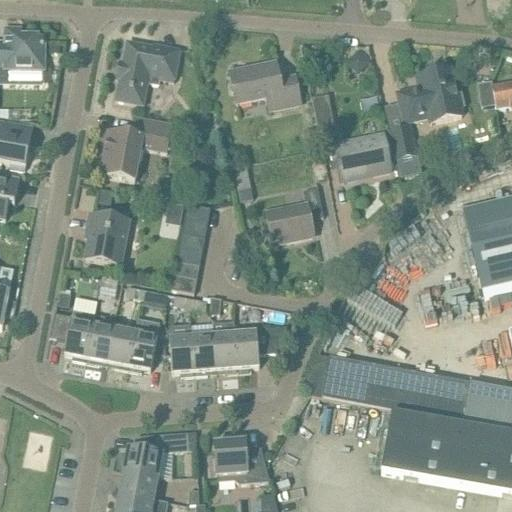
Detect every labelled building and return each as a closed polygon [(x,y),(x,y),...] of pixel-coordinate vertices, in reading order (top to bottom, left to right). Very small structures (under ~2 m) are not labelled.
[(0,83),(7,84),(7,73),(43,73),(44,41),(22,40),(22,34),(6,34),(5,49),(0,48),(0,83)] [(174,86),(180,54),(152,48),(152,51),(127,46),(123,67),(119,66),(116,84),(120,85),(116,105),(143,110),(147,87),(158,89),(160,83),(174,86)] [(230,78),(234,97),(237,109),(267,103),(269,114),(300,108),(295,81),(279,85),(276,68),(230,78)] [(390,133),(388,134),(396,165),(398,164),(399,166),(398,166),(401,182),(422,177),(418,161),(415,162),(415,160),(418,159),(412,128),(409,129),(409,128),(428,124),(430,129),(465,121),(462,111),(466,110),(462,94),(456,96),(455,92),(450,73),(420,80),(416,81),(419,92),(409,95),(397,97),(400,107),(405,129),(390,132),(390,133)] [(511,111),(511,86),(492,90),(496,114),(511,111)] [(329,98),(312,101),(320,140),(336,137),(329,98)] [(195,130),(208,133),(211,119),(197,116),(195,130)] [(97,179),(135,186),(139,165),(141,166),(144,153),(167,158),(172,129),(133,121),(130,139),(106,134),(97,179)] [(0,166),(10,168),(9,172),(25,175),(31,145),(4,140),(7,127),(0,125),(0,166)] [(304,134),(308,154),(319,152),(316,132),(304,134)] [(334,150),(337,166),(341,185),(342,185),(341,181),(372,175),(373,179),(390,175),(383,140),(334,150)] [(247,172),(235,174),(242,205),(253,202),(247,172)] [(19,182),(0,178),(0,223),(5,224),(9,208),(14,209),(19,182)] [(101,192),(98,206),(110,209),(113,194),(101,192)] [(303,195),(264,203),(267,217),(269,229),(273,248),(313,240),(310,225),(323,222),(319,202),(317,192),(303,195)] [(511,203),(463,215),(468,234),(482,294),(511,287),(511,203)] [(169,207),(166,226),(180,229),(183,209),(169,207)] [(210,213),(187,208),(182,238),(205,242),(210,213)] [(85,243),(89,244),(85,264),(120,270),(129,225),(90,218),(85,243)] [(205,242),(182,238),(177,265),(199,270),(205,242)] [(199,270),(177,265),(174,279),(197,283),(199,270)] [(0,333),(2,334),(5,320),(14,322),(17,305),(8,304),(9,295),(0,293),(0,276),(1,272),(0,271),(0,333)] [(194,298),(197,283),(174,279),(171,294),(194,298)] [(100,290),(116,293),(118,284),(102,281),(100,290)] [(126,301),(142,304),(143,295),(127,292),(126,301)] [(143,295),(142,304),(157,307),(159,298),(143,295)] [(189,313),(191,304),(175,301),(173,310),(189,313)] [(221,304),(210,301),(211,320),(220,319),(221,304)] [(74,304),(74,313),(93,315),(94,305),(74,304)] [(207,307),(191,304),(189,313),(205,316),(207,307)] [(72,364),(86,367),(95,319),(73,315),(72,320),(55,317),(50,342),(67,345),(64,359),(72,361),(72,364)] [(100,366),(107,368),(114,333),(103,331),(105,321),(95,319),(86,367),(99,370),(100,366)] [(135,337),(128,375),(142,378),(142,374),(150,376),(160,327),(138,323),(135,337)] [(234,326),(212,328),(213,340),(216,375),(223,375),(224,378),(237,377),(234,334),(234,326)] [(191,329),(168,331),(172,379),(180,378),(180,382),(194,380),(191,342),(191,329)] [(270,331),(234,334),(237,377),(251,376),(251,373),(259,372),(258,358),(277,356),(287,332),(270,334),(270,331)] [(114,373),(128,375),(135,337),(114,333),(107,368),(115,369),(114,373)] [(213,340),(191,342),(194,380),(208,379),(208,376),(216,375),(213,340)] [(511,393),(319,358),(309,382),(310,401),(392,416),(511,437),(511,393)] [(511,437),(392,416),(382,476),(499,498),(511,500),(511,437)] [(171,483),(172,456),(188,455),(186,437),(157,440),(154,458),(128,453),(124,476),(158,482),(171,483)] [(214,447),(216,467),(217,487),(234,485),(239,488),(270,487),(261,453),(246,454),(245,445),(214,447)] [(287,468),(271,472),(282,511),(310,511),(292,445),(281,448),(287,468)] [(124,476),(120,498),(168,506),(168,505),(154,503),(158,482),(124,476)] [(189,496),(190,510),(196,510),(205,509),(205,508),(199,508),(198,496),(189,496)] [(120,498),(117,511),(167,511),(168,506),(120,498)] [(277,511),(273,498),(261,499),(261,511),(277,511)]
